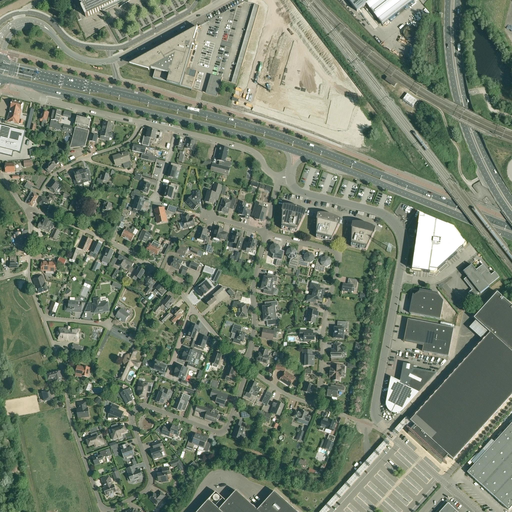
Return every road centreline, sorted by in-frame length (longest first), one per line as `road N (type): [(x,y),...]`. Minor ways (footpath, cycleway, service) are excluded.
road 1 (primary): [(511,227),(244,124),(0,65)]
road 2 (residential): [(103,509),(151,484),(134,409),(147,406),(223,432),(247,366)]
road 3 (primary): [(15,81),(286,148)]
road 4 (unclassified): [(448,485),(374,415),(398,277)]
road 5 (primary): [(448,0),(460,113),(479,164),(511,216)]
road 6 (residential): [(315,405),(337,251),(266,232)]
road 7 (unclassified): [(0,43),(10,29),(32,23),(69,53),(103,62),(193,16)]
road 8 (primary): [(308,156),(511,235)]
road 9 (primary): [(511,200),(465,100),(457,0)]
road 10 (residential): [(103,509),(43,319)]
road 11 (residential): [(193,309),(127,250),(32,212)]
road 12 (unclassified): [(398,277),(404,244),(392,219),(304,193),(288,176)]
road 13 (residential): [(32,212),(54,175),(122,145),(140,122)]
road 14 (residential): [(247,366),(250,291),(266,232)]
